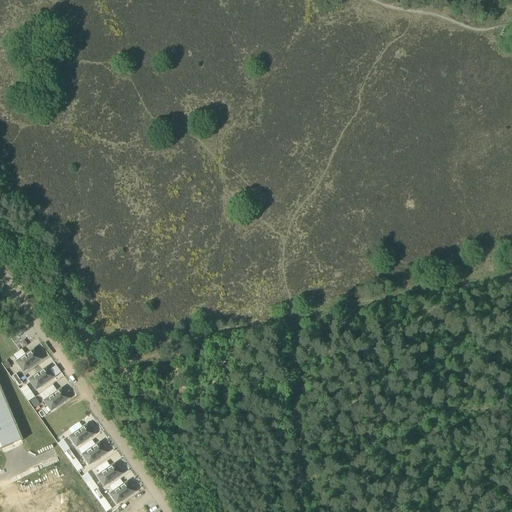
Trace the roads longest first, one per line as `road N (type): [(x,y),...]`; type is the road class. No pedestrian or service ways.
road 1 (unclassified): [(165,511),(69,371)]
road 2 (residential): [(69,371),(0,270)]
